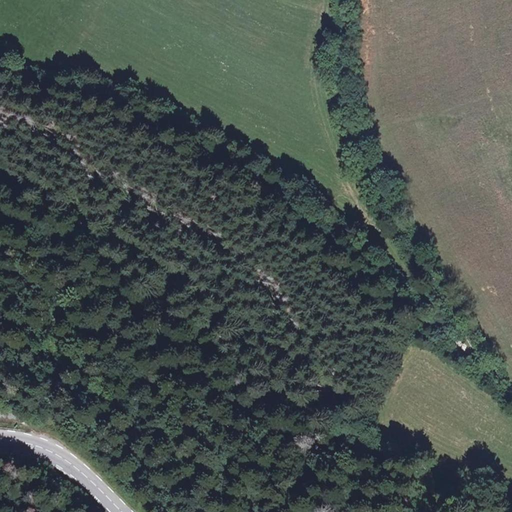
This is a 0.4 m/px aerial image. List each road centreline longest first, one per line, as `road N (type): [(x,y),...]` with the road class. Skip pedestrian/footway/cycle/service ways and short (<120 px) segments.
road 1 (track): [(511,388),(266,180),(211,144),(118,104),(0,69)]
road 2 (track): [(481,359),(356,136),(341,69),(350,0)]
road 3 (secondary): [(120,511),(65,459),(0,436)]
